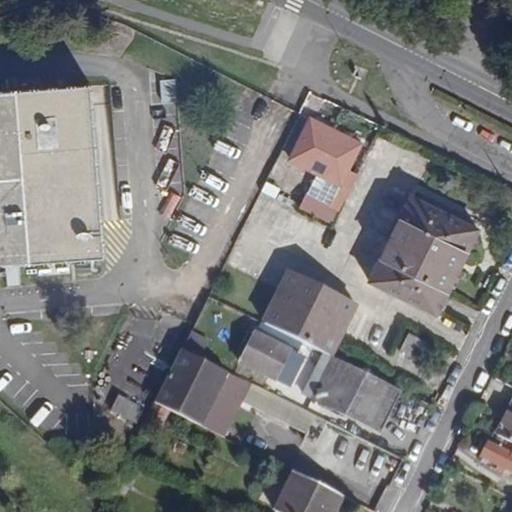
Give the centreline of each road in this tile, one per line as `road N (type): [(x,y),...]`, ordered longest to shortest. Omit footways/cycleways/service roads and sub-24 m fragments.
road 1 (unclassified): [(142,285),(149,218),(139,93),(125,74),(70,65),(0,73)]
road 2 (residential): [(511,289),(401,511)]
road 3 (unclassified): [(279,122),(207,272),(142,285)]
road 4 (residential): [(390,42),(417,116),(511,167)]
road 5 (unclassified): [(0,302),(142,285)]
road 6 (tertiary): [(511,104),(390,42)]
